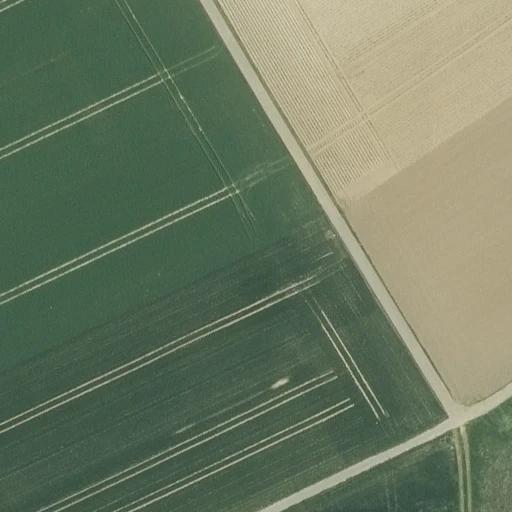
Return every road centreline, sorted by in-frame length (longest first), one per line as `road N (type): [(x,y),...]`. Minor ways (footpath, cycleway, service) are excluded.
road 1 (track): [(202,0),(458,425)]
road 2 (track): [(511,389),(458,425),(275,511)]
